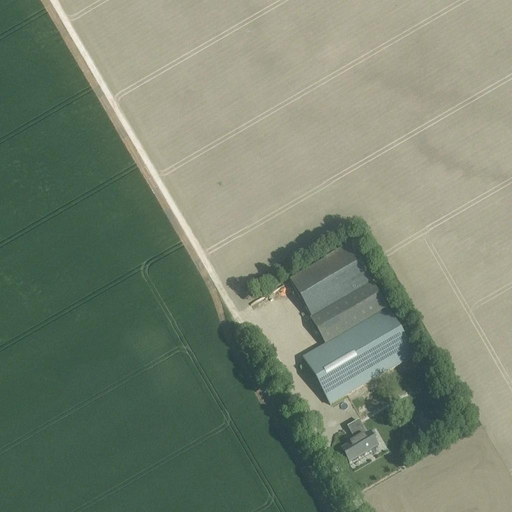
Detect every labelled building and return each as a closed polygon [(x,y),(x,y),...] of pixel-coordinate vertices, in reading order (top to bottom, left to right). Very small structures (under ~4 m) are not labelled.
[(289,281),(325,345),(387,310),(372,284),(350,246),(289,281)] [(387,310),(325,345),(302,359),(330,406),(414,357),(387,310)] [(298,326),(301,333),(309,330),(306,323),(298,326)] [(401,395),(405,406),(413,404),(409,393),(401,395)] [(347,428),(350,432),(353,430),(358,439),(341,449),(350,463),(366,454),(365,453),(377,446),(369,432),(366,434),(358,421),(347,428)] [(365,491),(353,501),(363,511),(374,502),(365,491)]
